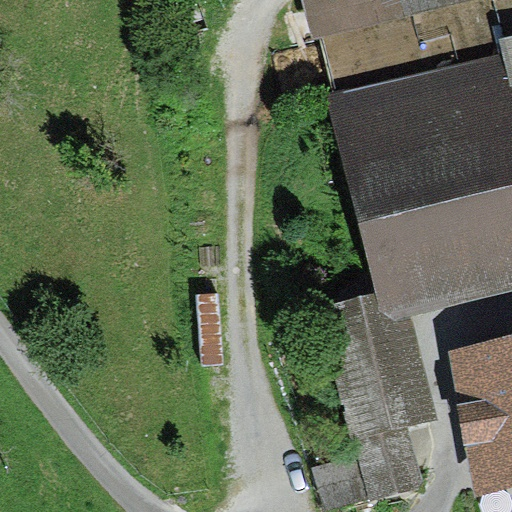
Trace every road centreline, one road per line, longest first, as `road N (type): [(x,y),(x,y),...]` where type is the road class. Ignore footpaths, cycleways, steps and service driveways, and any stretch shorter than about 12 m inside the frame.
road 1 (residential): [(153,511),(129,500),(0,329)]
road 2 (residential): [(430,348),(432,511)]
